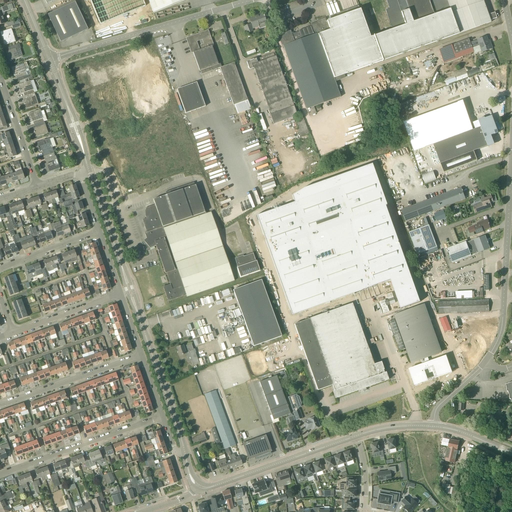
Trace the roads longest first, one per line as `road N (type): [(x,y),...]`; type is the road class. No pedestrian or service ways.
road 1 (secondary): [(184,453),(89,172)]
road 2 (unclassified): [(49,59),(253,0)]
road 3 (unclassified): [(485,361),(503,320),(510,169)]
road 4 (unknown): [(267,0),(303,113),(323,112),(362,73)]
road 5 (unknown): [(172,23),(247,198)]
road 6 (unknown): [(222,8),(291,173)]
road 7 (residential): [(0,474),(161,417)]
road 8 (secondary): [(357,436),(197,486)]
road 9 (residential): [(0,405),(140,356)]
